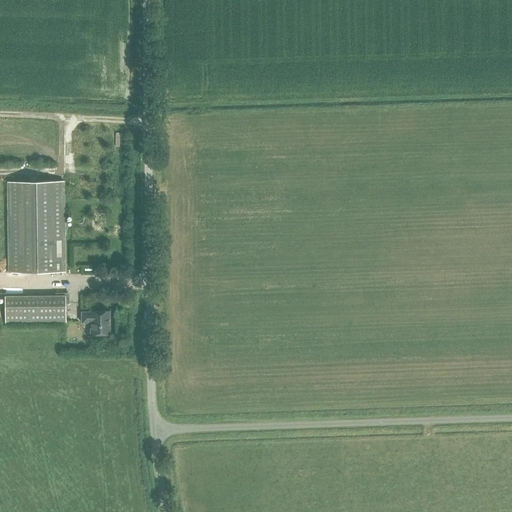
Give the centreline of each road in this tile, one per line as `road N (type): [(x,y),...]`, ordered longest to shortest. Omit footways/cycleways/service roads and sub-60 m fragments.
road 1 (unclassified): [(153,428),(144,0)]
road 2 (unclassified): [(511,418),(153,428)]
